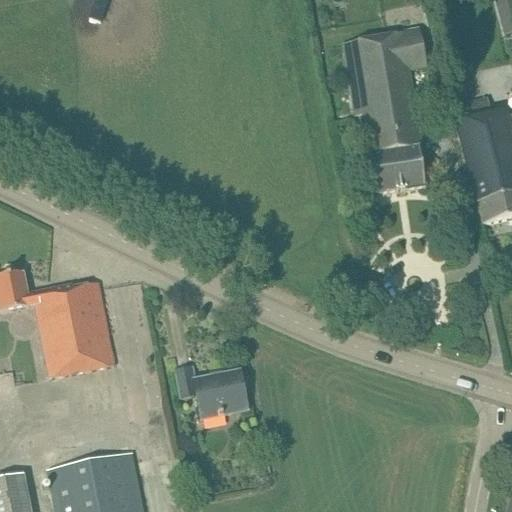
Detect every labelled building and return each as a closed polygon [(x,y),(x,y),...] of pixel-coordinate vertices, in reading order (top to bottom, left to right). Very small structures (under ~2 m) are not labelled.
[(511,10),(497,15),(503,37),(511,34),(511,10)] [(373,177),(376,197),(426,190),(423,170),(416,114),(428,113),(423,69),(419,39),(400,40),(355,46),(353,32),(344,33),(355,117),(365,115),(373,177)] [(476,200),(482,227),(511,220),(511,119),(509,120),(489,120),(486,102),(451,109),(455,128),(476,200)] [(0,279),(0,315),(33,309),(48,381),(114,368),(97,285),(73,290),(72,287),(27,296),(22,275),(0,279)] [(175,374),(181,402),(195,399),(200,422),(247,413),(239,374),(221,378),(222,380),(210,383),(210,380),(194,383),(191,370),(175,374)] [(120,417),(69,428),(76,451),(125,441),(120,417)] [(144,511),(132,454),(46,472),(54,511),(144,511)] [(0,511),(31,511),(24,477),(0,481),(0,511)]
